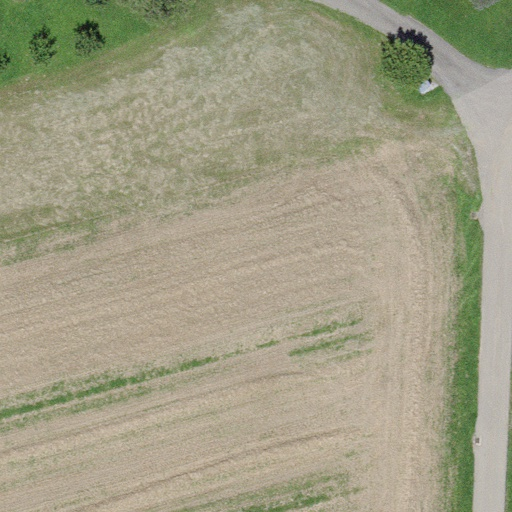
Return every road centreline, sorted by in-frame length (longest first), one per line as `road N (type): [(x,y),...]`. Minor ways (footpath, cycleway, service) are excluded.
road 1 (track): [(489,511),(511,155)]
road 2 (track): [(511,105),(405,32),(326,0)]
